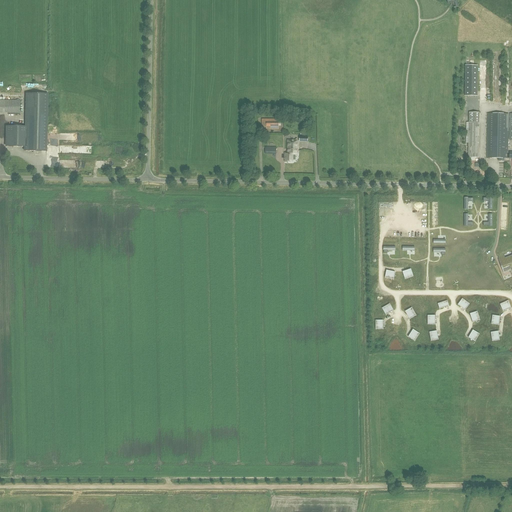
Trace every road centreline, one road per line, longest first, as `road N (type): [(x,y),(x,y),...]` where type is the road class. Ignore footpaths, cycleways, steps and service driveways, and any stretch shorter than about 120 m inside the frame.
road 1 (track): [(0,486),(511,486)]
road 2 (unclassified): [(511,187),(147,180)]
road 3 (unclassified): [(147,180),(151,0)]
road 4 (unclassified): [(147,180),(0,177)]
